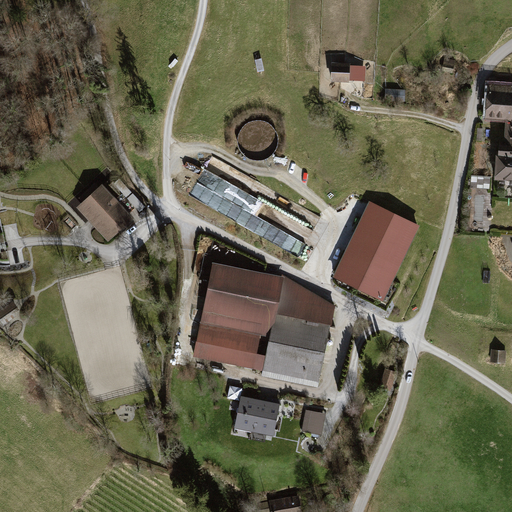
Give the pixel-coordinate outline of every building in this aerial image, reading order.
[(328,61),(328,79),(347,80),(348,61),(328,61)] [(454,64),(444,63),(443,71),(453,73),(454,64)] [(495,141),(492,174),(511,175),(511,86),(488,85),(486,113),(506,115),(504,142),(495,141)] [(387,100),(406,100),(406,89),(387,88),(387,100)] [(104,180),(78,202),(109,237),(135,215),(104,180)] [(487,200),(467,200),(467,230),(486,230),(487,200)] [(372,205),(338,276),(383,297),(418,227),(372,205)] [(273,339),(267,373),(321,383),(338,306),(291,280),(216,262),(202,324),(273,339)] [(19,299),(1,310),(5,317),(23,306),(19,299)] [(262,340),(204,327),(197,360),(255,373),(262,340)] [(505,348),(491,347),(490,360),(505,361),(505,348)] [(400,371),(389,367),(383,383),(394,387),(400,371)] [(242,398),(242,386),(231,386),(230,397),(242,398)] [(245,394),(239,425),(278,432),(283,401),(245,394)] [(329,411),(310,408),(306,428),(325,431),(329,411)] [(305,511),(303,493),(272,498),(274,511),(305,511)]
